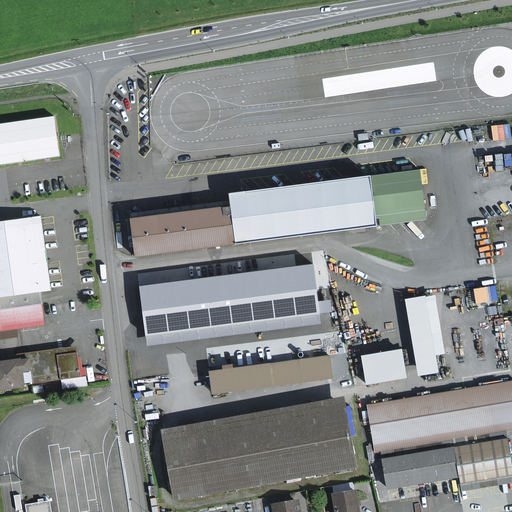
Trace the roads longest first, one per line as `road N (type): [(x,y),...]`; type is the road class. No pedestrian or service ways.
road 1 (unknown): [(98,187),(428,144),(453,164),(466,273)]
road 2 (secondary): [(411,0),(0,75)]
